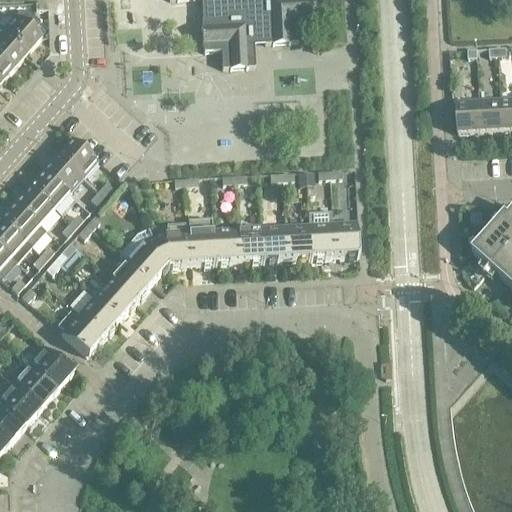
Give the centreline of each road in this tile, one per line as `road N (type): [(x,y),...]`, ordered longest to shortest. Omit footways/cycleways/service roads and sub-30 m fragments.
road 1 (residential): [(53,511),(56,484),(80,450),(178,346),(230,328),(363,322),(372,465),(383,511)]
road 2 (residential): [(74,0),(73,84),(0,165)]
